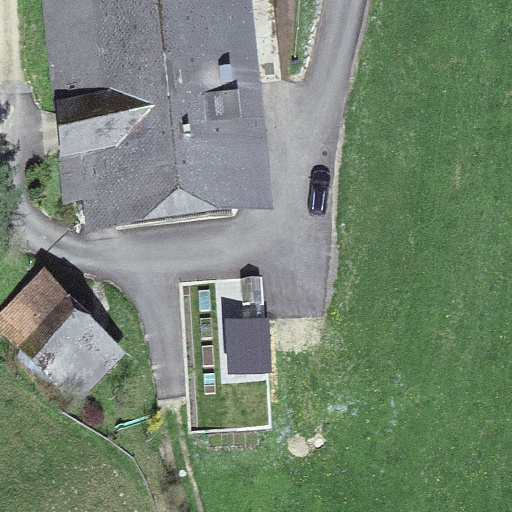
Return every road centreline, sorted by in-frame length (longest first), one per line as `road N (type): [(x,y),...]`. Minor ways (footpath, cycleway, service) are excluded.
road 1 (track): [(152,261),(243,247),(276,221),(298,174),(347,0)]
road 2 (track): [(152,261),(58,246),(24,217),(11,156),(3,0)]
